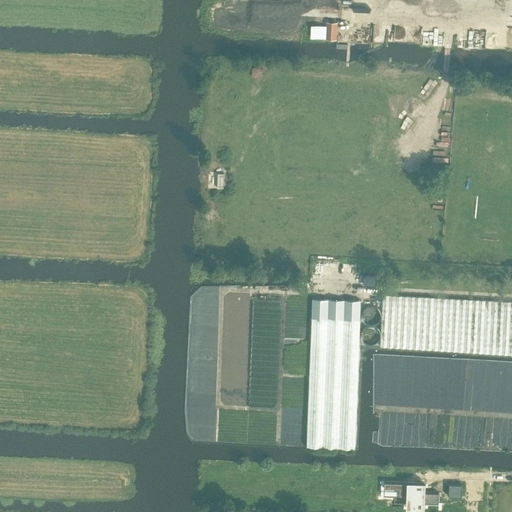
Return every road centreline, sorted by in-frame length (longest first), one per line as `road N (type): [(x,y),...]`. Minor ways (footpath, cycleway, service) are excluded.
road 1 (track): [(322,286),(315,293),(222,290),(218,406),(278,410),(277,440)]
road 2 (track): [(511,10),(371,0)]
road 3 (track): [(511,416),(382,408)]
